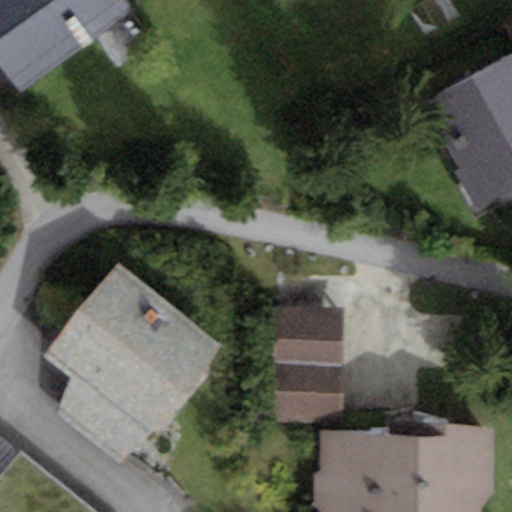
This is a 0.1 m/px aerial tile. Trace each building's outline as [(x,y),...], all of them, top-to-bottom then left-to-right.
[(0,0),(0,60),(22,89),(125,12),(116,0),(0,0)] [(511,45),(410,101),(462,195),(511,167),(511,45)] [(195,348),(96,271),(36,348),(85,386),(68,407),(118,446),(195,348)] [(277,306),(277,362),(299,362),(300,415),(348,415),(348,306),(277,306)] [(0,511),(94,511),(0,428),(0,511)] [(468,511),(469,441),(321,440),(320,511),(468,511)]
